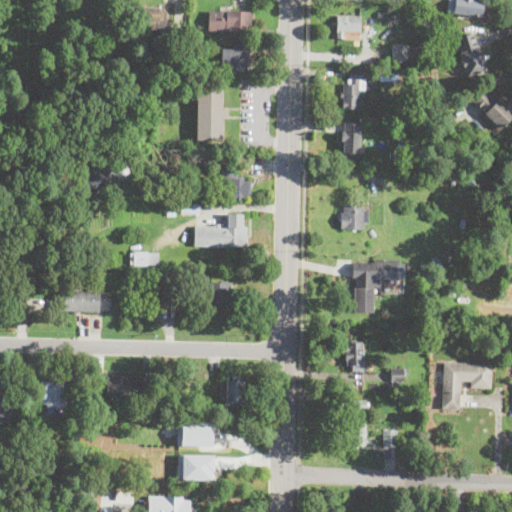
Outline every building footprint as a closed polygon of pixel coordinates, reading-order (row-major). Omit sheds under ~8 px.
[(477,0),(477,1),(483,2),(480,17),(453,13),(453,11),(446,10),(447,0),(477,0)] [(166,10),(165,31),(130,29),(132,6),(160,8),(159,10),(166,10)] [(252,12),(252,24),(247,24),(247,28),(232,27),(232,31),(209,30),(209,12),(226,12),(226,11),(252,12)] [(359,15),(359,32),(344,32),(344,38),(336,38),(337,14),(359,15)] [(485,69),(467,75),(455,38),(472,33),(485,69)] [(248,44),(248,70),(222,69),(222,48),(234,48),(234,43),(248,44)] [(413,44),(413,56),(408,56),(408,60),(392,60),(392,44),(413,44)] [(365,73),(365,90),(359,90),(358,109),(342,109),(342,97),(340,97),(340,92),(342,92),(343,83),(347,84),(347,78),(349,78),(349,70),(363,71),(363,73),(365,73)] [(391,71),(390,80),(379,80),(380,70),(391,71)] [(227,117),(222,117),(222,140),(197,140),(197,85),(223,85),(222,109),(228,109),(227,117)] [(511,113),(511,115),(502,127),(474,102),(485,89),(511,113)] [(359,124),(358,152),(343,152),(343,145),(340,145),(340,132),(344,132),(344,124),(359,124)] [(232,154),(232,161),(219,161),(219,167),(212,166),(212,154),(232,154)] [(129,158),(128,176),(114,175),(114,173),(110,173),(110,177),(107,177),(106,189),(83,188),(84,184),(81,184),(82,171),(84,171),(84,166),(114,167),(114,157),(129,158)] [(237,176),(243,176),(243,181),(250,181),(249,196),(242,196),(242,201),(220,200),(221,166),(237,167),(237,176)] [(420,167),(420,184),(405,184),(405,166),(420,167)] [(172,168),(171,176),(161,176),(161,168),(172,168)] [(438,170),(437,183),(427,182),(427,169),(438,170)] [(200,204),(200,213),(181,213),(181,204),(200,204)] [(368,211),(368,222),(363,222),(363,228),(340,228),(341,212),(343,213),(343,205),(363,205),(363,211),(368,211)] [(194,224),(193,245),(246,246),(246,225),(242,225),(242,212),(227,211),(226,225),(194,224)] [(158,252),(158,265),(134,265),(134,264),(130,264),(130,252),(133,252),(133,251),(158,252)] [(441,257),(440,274),(435,274),(435,269),(420,268),(421,261),(430,261),(431,257),(441,257)] [(394,263),(393,278),(373,278),(373,312),(354,312),(355,278),(352,278),(352,262),(373,263),(373,260),(382,261),(382,262),(394,263)] [(178,279),(178,300),(166,300),(166,279),(178,279)] [(235,290),(234,299),(230,299),(230,306),(202,306),(202,298),(206,298),(207,282),(230,283),(230,290),(235,290)] [(388,292),(385,294),(381,293),(379,290),(379,285),(384,282),(387,283),(390,288),(388,292)] [(152,295),(142,295),(142,285),(152,285),(152,295)] [(111,293),(110,310),(63,308),(64,291),(111,293)] [(345,371),(344,341),(363,340),(364,370),(345,371)] [(491,363),(490,387),(470,387),(470,381),(459,381),(459,409),(442,409),(443,362),(491,363)] [(405,380),(390,382),(388,368),(403,366),(405,380)] [(242,375),(242,403),(225,403),(225,380),(233,380),(233,375),(242,375)] [(140,377),(140,395),(105,394),(106,376),(140,377)] [(66,392),(66,407),(46,407),(46,404),(37,403),(37,382),(63,383),(63,392),(66,392)] [(0,393),(11,393),(10,421),(0,421),(0,393)] [(421,397),(421,405),(412,404),(412,397),(421,397)] [(357,409),(357,413),(364,413),(365,445),(348,446),(346,400),(366,399),(367,409),(357,409)] [(176,445),(212,444),(212,420),(176,420),(176,445)] [(166,437),(166,442),(170,442),(170,452),(166,452),(166,457),(155,457),(155,455),(133,455),(133,442),(150,442),(150,436),(144,436),(145,426),(168,426),(168,437),(166,437)] [(397,429),(397,447),(382,447),(382,429),(397,429)] [(130,488),(130,501),(115,501),(115,488),(130,488)] [(189,500),(189,511),(143,511),(143,501),(147,501),(148,496),(183,497),(183,500),(189,500)]
